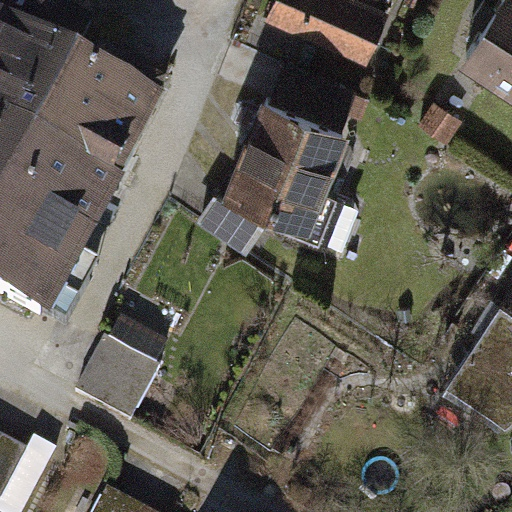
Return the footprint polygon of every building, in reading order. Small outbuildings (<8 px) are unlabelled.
[(270,0),(264,18),(363,54),(381,6),(364,0),(270,0)] [(511,0),(486,0),(452,51),(511,90),(511,0)] [(0,179),(12,185),(71,62),(0,30),(0,179)] [(167,108),(71,62),(12,185),(109,231),(167,108)] [(357,134),(264,96),(227,187),(319,225),(357,134)] [(12,185),(0,179),(0,289),(67,321),(109,231),(12,185)] [(511,312),(505,303),(447,388),(511,424),(511,312)] [(162,359),(172,338),(125,315),(115,337),(162,359)] [(159,375),(106,349),(82,396),(134,422),(159,375)] [(29,511),(53,457),(0,435),(0,507),(11,511),(29,511)] [(151,511),(108,488),(95,511),(151,511)]
